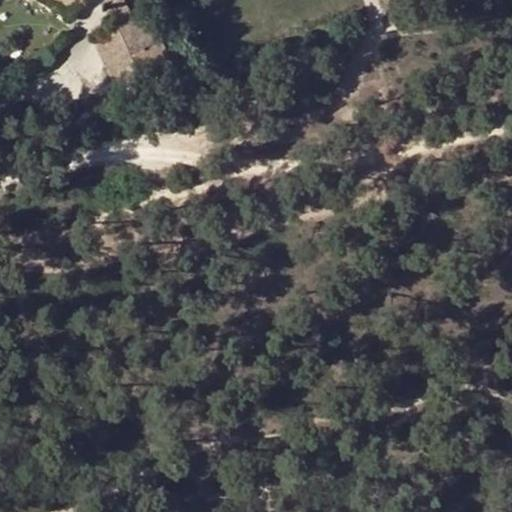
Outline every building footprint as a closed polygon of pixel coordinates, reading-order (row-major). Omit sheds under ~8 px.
[(76,9),(64,0),(50,0),(71,16),(76,9)] [(64,0),(76,9),(83,0),(64,0)] [(116,25),(117,24),(133,18),(125,0),(119,0),(107,6),(116,25)] [(129,52),(104,63),(115,89),(132,82),(175,64),(151,11),(133,18),(117,24),(129,52)] [(92,35),(104,63),(129,52),(117,24),(116,25),(92,35)] [(137,94),(132,82),(115,89),(120,102),(137,94)]
